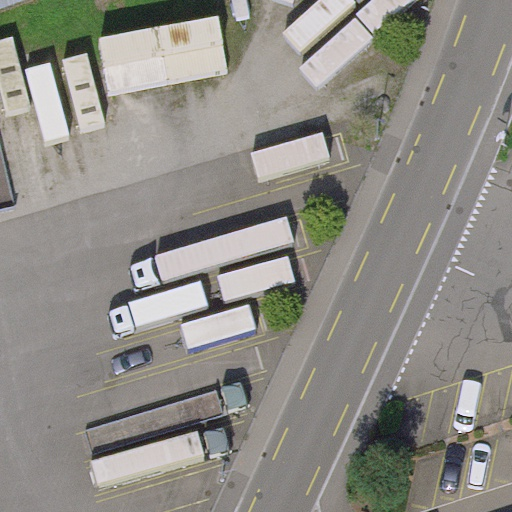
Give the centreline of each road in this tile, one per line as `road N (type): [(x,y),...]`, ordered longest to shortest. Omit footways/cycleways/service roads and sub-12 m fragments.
road 1 (tertiary): [(275,511),(400,243),(496,0)]
road 2 (unknown): [(280,0),(259,106),(212,171),(168,198),(0,243)]
